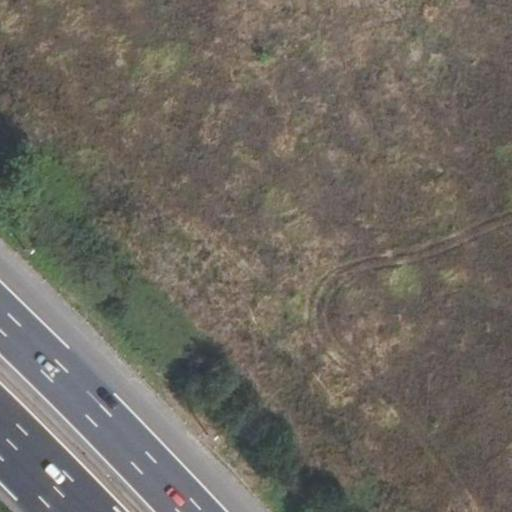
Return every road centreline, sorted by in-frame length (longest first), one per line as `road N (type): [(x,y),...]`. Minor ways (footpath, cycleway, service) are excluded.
road 1 (motorway): [(192,511),(0,315)]
road 2 (motorway): [(0,422),(88,511)]
